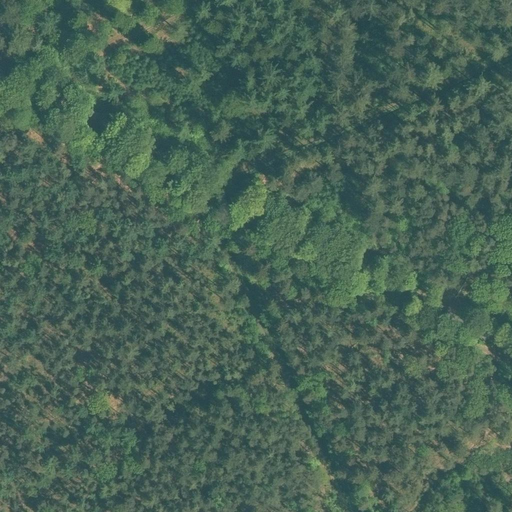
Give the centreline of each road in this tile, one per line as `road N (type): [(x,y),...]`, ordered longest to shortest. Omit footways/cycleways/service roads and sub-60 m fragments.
road 1 (unclassified): [(0,78),(511,346)]
road 2 (track): [(19,30),(25,69),(35,74),(109,40)]
